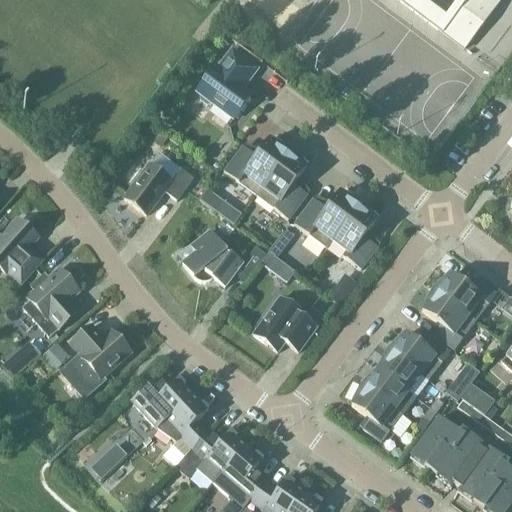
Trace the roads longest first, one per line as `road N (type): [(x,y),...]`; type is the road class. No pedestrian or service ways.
road 1 (residential): [(288,421),(171,337),(47,184),(0,139)]
road 2 (residential): [(288,421),(443,215)]
road 3 (residential): [(280,96),(443,215)]
road 4 (residential): [(413,511),(288,421)]
